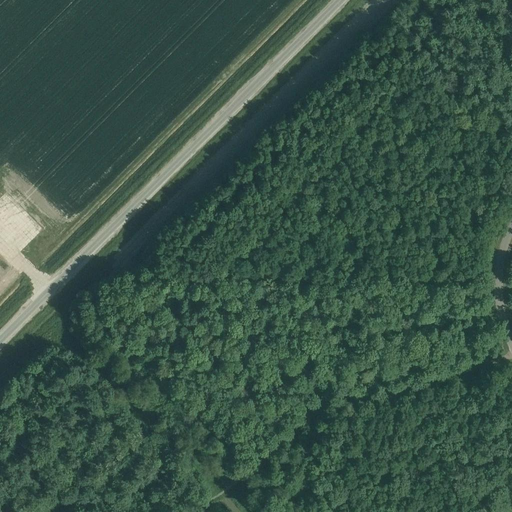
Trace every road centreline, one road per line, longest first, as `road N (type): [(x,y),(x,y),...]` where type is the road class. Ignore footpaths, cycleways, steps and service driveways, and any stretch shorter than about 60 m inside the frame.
road 1 (unclassified): [(0,340),(339,0)]
road 2 (residential): [(511,346),(497,289),(511,225)]
